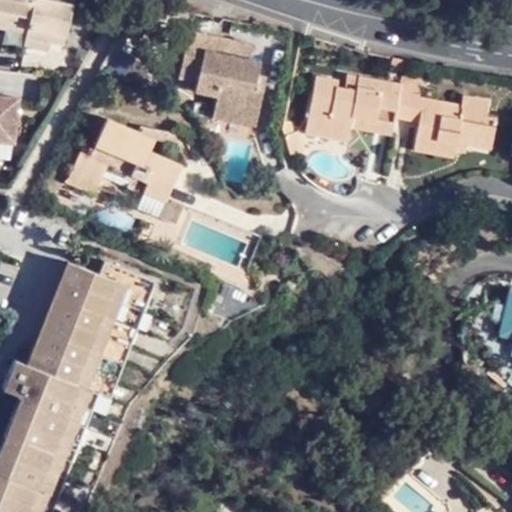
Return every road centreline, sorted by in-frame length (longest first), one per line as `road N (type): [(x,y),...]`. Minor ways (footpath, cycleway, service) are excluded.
road 1 (tertiary): [(313,0),(511,46)]
road 2 (residential): [(511,190),(474,187),(415,209),(317,207)]
